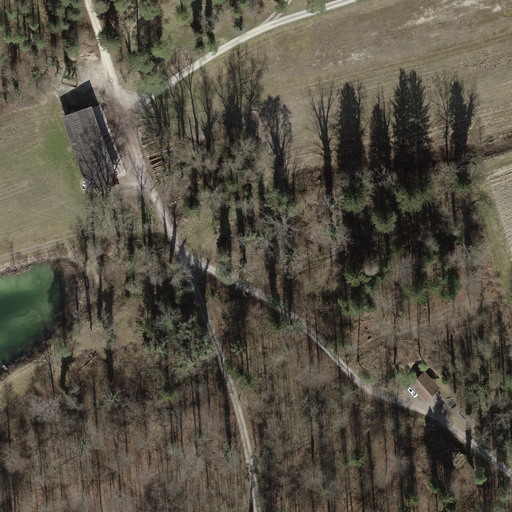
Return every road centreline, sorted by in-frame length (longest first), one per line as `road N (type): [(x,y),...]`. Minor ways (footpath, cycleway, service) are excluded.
road 1 (track): [(256,511),(245,437),(222,364),(85,0)]
road 2 (track): [(184,255),(294,313),(369,388),(425,410),(511,472)]
road 3 (track): [(343,0),(265,25),(123,112)]
